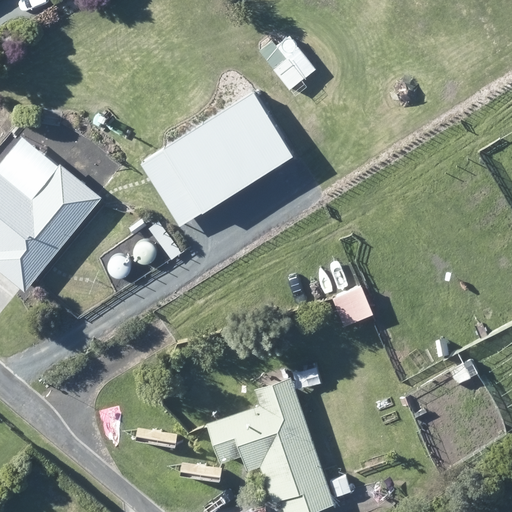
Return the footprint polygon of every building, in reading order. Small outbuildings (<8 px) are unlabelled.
[(46,37),(54,49),(65,41),(57,30),(46,37)] [(303,79),(313,71),(317,68),(300,47),(273,68),(290,89),(303,79)] [(466,117),(445,131),(452,141),(473,128),(466,117)] [(103,196),(99,194),(61,163),(33,198),(0,171),(0,269),(26,291),(103,196)] [(167,220),(153,229),(174,260),(188,250),(167,220)] [(378,313),(368,286),(336,297),(346,325),(378,313)] [(286,511),(308,511),(330,504),(336,502),(290,375),(287,376),(258,386),(255,388),(261,403),(208,422),(222,462),(238,456),(243,454),(248,470),(261,465),(272,497),(274,501),(282,498),(286,511)] [(421,446),(394,452),(398,471),(425,465),(421,446)] [(346,476),(331,481),(335,496),(350,491),(346,476)]
